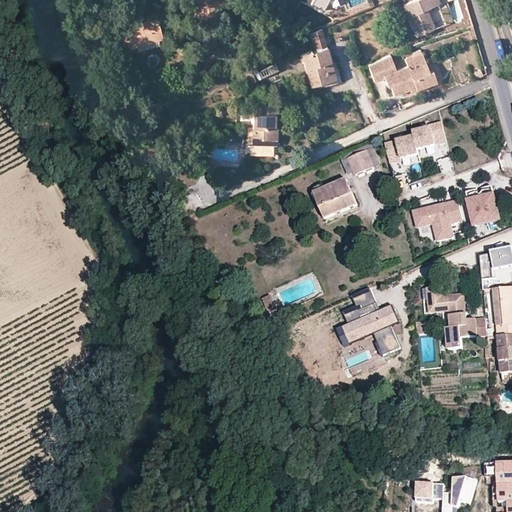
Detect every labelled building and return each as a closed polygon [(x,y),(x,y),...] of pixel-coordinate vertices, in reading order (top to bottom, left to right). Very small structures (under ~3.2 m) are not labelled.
[(214,8),(213,9),(210,0),(193,0),(195,4),(191,5),(195,18),(203,15),(204,20),(208,23),(213,21),(216,18),(214,8)] [(210,0),(213,9),(214,8),(232,3),(231,0),(210,0)] [(416,35),(434,27),(426,7),(437,3),(440,2),(439,0),(410,0),(403,3),(416,35)] [(162,37),(156,17),(120,28),(126,48),(162,37)] [(320,29),(310,33),(312,42),(323,39),(320,29)] [(312,42),(314,49),(325,46),(323,39),(312,42)] [(314,49),(300,53),(310,84),(315,83),(335,77),(330,60),(325,46),(314,49)] [(405,58),(407,65),(397,69),(391,54),(367,64),(374,81),(384,77),(387,85),(389,84),(393,93),(409,88),(413,86),(414,90),(435,82),(432,70),(428,71),(421,52),(405,58)] [(275,63),(265,66),(268,74),(278,71),(275,63)] [(244,84),(253,80),(248,70),(239,74),(244,84)] [(256,112),(252,112),(251,144),(277,143),(277,126),(274,126),(274,112),(277,112),(277,103),(256,103),(256,112)] [(414,136),(417,150),(446,142),(441,122),(429,125),(430,127),(412,132),(414,136)] [(177,135),(164,140),(171,157),(185,152),(177,135)] [(401,159),(418,154),(417,150),(414,136),(385,144),(390,164),(402,161),(401,159)] [(373,148),(366,151),(373,167),(380,165),(373,148)] [(373,167),(366,151),(348,158),(354,172),(355,175),(373,167)] [(449,157),(438,160),(442,172),(453,169),(449,157)] [(348,158),(342,161),(348,175),(354,172),(348,158)] [(315,192),(325,218),(357,205),(347,179),(315,192)] [(474,227),(499,220),(490,187),(481,189),(483,196),(476,198),(474,191),(465,194),(474,227)] [(450,225),(463,221),(458,201),(413,212),(418,231),(433,227),(437,242),(454,238),(450,225)] [(511,265),(511,249),(482,257),(485,283),(498,279),(496,268),(511,265)] [(429,300),(430,314),(451,312),(452,329),(447,329),(449,349),(463,348),(462,338),(488,336),(486,319),(470,320),(469,314),(467,314),(465,294),(445,296),(444,287),(428,288),(423,289),(424,300),(429,300)] [(511,287),(494,289),(496,316),(498,337),(511,335),(511,287)] [(271,298),(262,301),(269,316),(274,314),(268,303),(272,301),(271,298)] [(274,314),(278,312),(272,301),(268,303),(274,314)] [(401,322),(393,305),(375,313),(371,315),(368,310),(361,313),(358,306),(344,312),(348,320),(350,324),(344,327),(352,344),(375,333),(382,347),(399,339),(392,326),(401,322)] [(425,322),(417,323),(418,334),(425,334),(425,330),(428,330),(429,328),(428,327),(427,325),(425,325),(425,322)] [(511,335),(498,337),(500,355),(502,374),(511,372),(511,335)] [(511,511),(511,464),(485,465),(486,481),(500,481),(500,511),(511,511)] [(444,494),(442,511),(452,511),(453,507),(458,509),(461,502),(465,503),(466,501),(471,503),(478,481),(468,478),(454,479),(453,494),(444,494)] [(442,501),(443,485),(418,484),(417,502),(434,503),(434,500),(442,501)]
